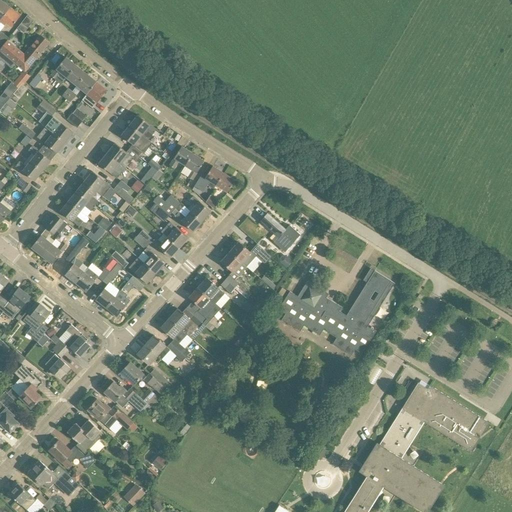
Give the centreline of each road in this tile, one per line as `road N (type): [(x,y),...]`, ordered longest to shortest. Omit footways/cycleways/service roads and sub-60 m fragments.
road 1 (residential): [(511,320),(289,185),(263,179)]
road 2 (residential): [(125,343),(263,179)]
road 3 (residential): [(6,246),(135,90)]
road 4 (residential): [(0,475),(125,343)]
road 5 (residential): [(263,179),(135,90)]
road 6 (residential): [(125,343),(6,246)]
road 7 (residential): [(135,90),(24,0)]
